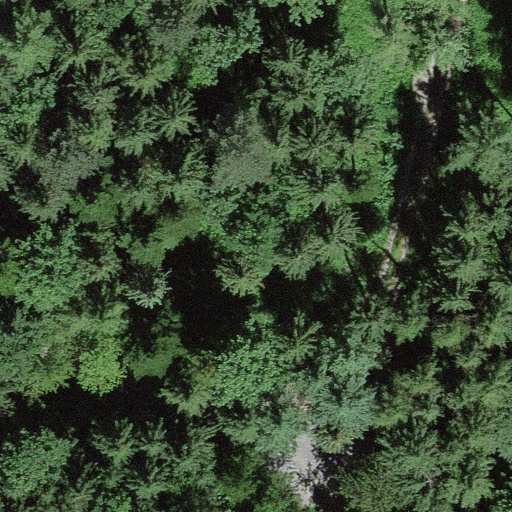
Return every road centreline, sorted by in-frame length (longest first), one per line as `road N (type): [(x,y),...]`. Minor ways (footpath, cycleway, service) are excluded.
road 1 (track): [(455,0),(335,511)]
road 2 (track): [(0,351),(339,482)]
